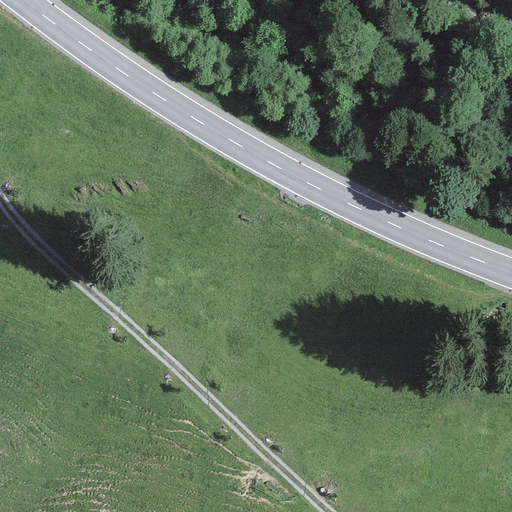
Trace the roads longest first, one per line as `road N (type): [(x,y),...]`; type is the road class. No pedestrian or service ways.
road 1 (secondary): [(24,0),(280,170),(511,274)]
road 2 (track): [(0,201),(333,511)]
